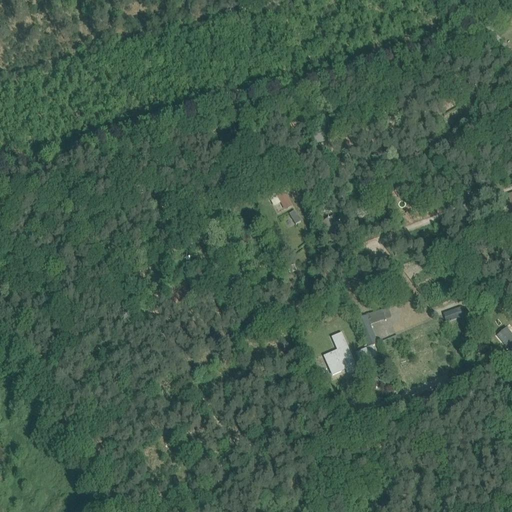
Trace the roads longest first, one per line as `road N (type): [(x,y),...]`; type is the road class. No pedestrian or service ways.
road 1 (track): [(0,180),(462,40)]
road 2 (track): [(107,511),(0,351)]
